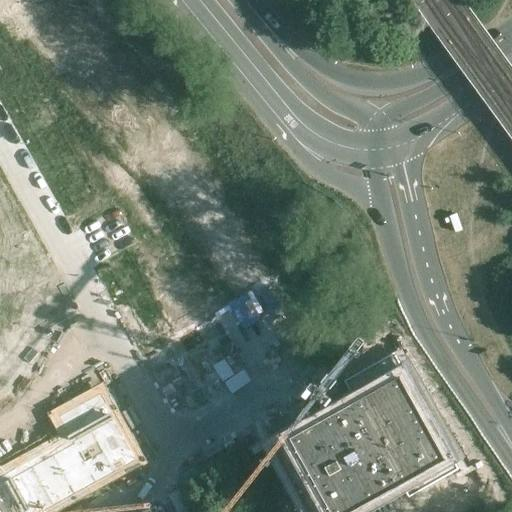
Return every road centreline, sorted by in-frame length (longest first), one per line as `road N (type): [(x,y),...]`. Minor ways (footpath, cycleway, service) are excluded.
road 1 (secondary): [(511,431),(436,297),(394,139)]
road 2 (secondary): [(172,0),(304,160),(365,196),(387,224)]
road 3 (secondary): [(491,38),(420,77),(368,88),(325,70),(253,0)]
road 4 (secondary): [(387,224),(423,333),(511,459)]
road 5 (secondary): [(207,0),(312,122),(337,137),(375,141)]
road 6 (secondary): [(380,123),(305,82),(259,29),(250,0)]
road 7 (secondary): [(491,38),(460,77),(380,123)]
road 8 (secondary): [(394,139),(511,66)]
